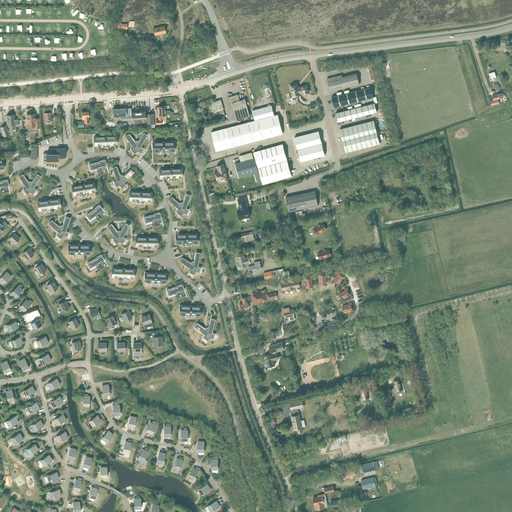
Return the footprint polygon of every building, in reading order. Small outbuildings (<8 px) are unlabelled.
[(164,26),(153,29),(155,35),(165,33),(164,26)] [(342,77),(345,88),(359,84),(356,73),(342,77)] [(345,88),(342,77),(342,75),(327,79),(330,91),(345,88)] [(292,93),(289,94),(290,99),(291,100),(297,99),(296,96),(300,95),(300,93),(303,92),(303,94),(309,92),(307,85),(298,87),(297,84),(296,84),(294,84),(293,85),(290,86),(292,93)] [(371,87),(332,97),(334,107),(373,98),(371,87)] [(499,104),(498,99),(505,97),(504,92),(492,95),(493,100),(490,101),(492,106),(499,104)] [(248,121),(247,117),(250,116),(245,99),(240,101),(238,94),(228,97),(230,104),(232,103),(237,120),(243,118),(244,122),(245,121),(248,121)] [(221,100),(211,103),(214,113),(224,110),(221,100)] [(374,103),(336,113),(338,122),(377,112),(374,103)] [(272,106),(252,111),(255,121),(264,118),(274,116),(272,106)] [(161,116),(162,120),(165,120),(165,116),(164,107),(157,107),(158,117),(161,116)] [(126,116),(121,116),(121,121),(128,120),(128,123),(132,122),(132,121),(137,121),(137,122),(140,122),(140,120),(145,120),(144,112),(130,113),(130,112),(130,109),(125,109),(126,116)] [(40,128),(39,118),(35,119),(35,114),(26,115),(27,118),(26,118),(26,126),(27,126),(35,126),(35,128),(40,128)] [(274,116),(264,118),(267,128),(280,124),(278,115),(274,116)] [(11,116),(7,116),(7,124),(8,124),(9,130),(15,130),(15,127),(18,127),(17,120),(14,120),(14,116),(11,116)] [(255,121),(254,121),(260,140),(269,137),(267,128),(264,118),(255,121)] [(359,124),(362,136),(377,132),(374,120),(359,124)] [(250,143),(260,140),(254,121),(245,123),(250,143)] [(235,126),(238,136),(240,145),(250,143),(245,123),(235,126)] [(280,124),(267,128),(269,137),(283,134),(280,124)] [(342,137),(343,141),(362,136),(359,124),(340,129),(341,133),(342,137)] [(6,126),(0,127),(3,136),(9,135),(7,130),(6,126)] [(235,126),(226,128),(228,138),(238,136),(235,126)] [(228,138),(226,128),(211,132),(214,142),(228,138)] [(319,131),(304,135),(307,147),(322,143),(319,131)] [(377,132),(362,136),(365,148),(380,144),(377,132)] [(135,141),(129,134),(125,136),(133,148),(131,149),(134,153),(137,151),(138,151),(139,152),(140,153),(143,149),(141,147),(147,135),(143,133),(138,141),(135,141)] [(304,135),(294,137),(298,150),(307,147),(304,135)] [(116,136),(94,137),(95,146),(117,145),(116,136)] [(231,148),(240,145),(238,136),(228,138),(231,148)] [(362,136),(343,141),(344,145),(345,148),(345,149),(346,153),(365,148),(362,136)] [(228,138),(214,142),(216,151),(231,148),(228,138)] [(174,142),(152,142),(153,151),(175,151),(174,142)] [(322,143),(307,147),(310,159),(325,155),(322,143)] [(254,152),(258,168),(287,160),(283,144),(254,152)] [(307,147),(298,150),(301,162),(310,159),(307,147)] [(50,154),(43,154),(43,161),(59,161),(59,159),(65,159),(65,149),(50,149),(50,154)] [(254,158),(252,159),(251,153),(239,156),(241,162),(235,164),(240,183),(248,181),(249,185),(246,186),(248,191),(263,188),(258,172),(254,158)] [(105,160),(89,164),(90,170),(106,165),(105,160)] [(287,160),(258,168),(263,184),(292,176),(287,160)] [(218,171),(215,172),(218,181),(224,179),(224,181),(228,180),(226,171),(224,164),(216,166),(218,171)] [(116,181),(114,182),(116,187),(118,186),(119,186),(120,186),(121,187),(122,188),(126,185),(124,183),(134,173),(130,170),(123,176),(120,175),(116,166),(112,168),(116,181)] [(182,168),(159,170),(160,178),(182,177),(182,168)] [(22,174),(18,177),(26,188),(23,190),(27,194),(29,193),(30,192),(30,193),(31,193),(33,194),(36,190),(34,188),(41,177),(37,174),(32,182),(28,182),(22,174)] [(94,183),(72,186),(73,195),(95,191),(94,183)] [(130,191),(129,200),(151,201),(152,192),(130,191)] [(315,191),(286,197),(289,212),(318,206),(315,191)] [(172,197),(168,200),(178,210),(176,212),(180,216),(182,214),(183,213),(184,213),(186,214),(189,210),(186,208),(190,195),(186,194),(182,203),(179,203),(172,197)] [(246,198),(238,200),(240,209),(237,210),(239,220),(250,217),(246,198)] [(59,199),(37,202),(39,210),(61,207),(59,199)] [(99,205),(86,215),(90,220),(103,210),(103,209),(99,205)] [(159,212),(143,217),(145,223),(161,218),(159,212)] [(52,220),(48,224),(58,233),(56,235),(61,239),(62,237),(63,236),(64,236),(67,237),(69,232),(66,231),(70,218),(66,217),(62,225),(59,226),(52,220)] [(111,224),(107,226),(115,238),(113,240),(116,244),(118,242),(119,242),(120,242),(122,244),(125,239),(123,238),(130,226),(125,223),(120,231),(117,231),(111,224)] [(326,229),(323,224),(314,229),(317,235),(326,229)] [(14,233),(9,239),(15,244),(20,238),(14,233)] [(198,234),(175,235),(176,243),(198,243),(198,234)] [(136,237),(136,246),(158,246),(158,237),(136,237)] [(90,245),(68,245),(68,254),(90,254),(90,245)] [(29,248),(23,253),(27,259),(34,254),(29,248)] [(329,250),(319,253),(320,259),(331,256),(329,250)] [(182,257),(179,261),(190,270),(189,272),(193,275),(195,273),(195,272),(196,272),(197,272),(199,273),(201,267),(198,267),(200,253),(196,252),(193,261),(190,263),(182,257)] [(101,254),(87,263),(90,268),(104,260),(101,254)] [(238,264),(237,265),(238,269),(239,270),(243,269),(244,268),(244,267),(246,266),(246,265),(250,264),(249,260),(252,259),(251,255),(248,256),(248,257),(245,258),(244,256),(238,257),(239,264),(238,264)] [(255,265),(248,267),(249,271),(261,268),(260,261),(254,262),(255,265)] [(42,264),(35,268),(39,275),(46,271),(42,264)] [(112,268),(112,277),(134,278),(134,269),(112,268)] [(273,271),(263,273),(265,280),(275,278),(275,279),(275,280),(285,277),(290,276),(288,269),(285,269),(285,271),(284,272),(283,269),(273,271)] [(6,271),(0,277),(0,280),(3,284),(11,276),(6,271)] [(337,275),(333,280),(339,285),(341,282),(340,282),(344,277),(339,274),(340,273),(338,271),(336,274),(337,275)] [(167,274),(145,273),(144,282),(166,283),(167,274)] [(320,281),(319,281),(319,284),(326,284),(326,277),(328,277),(327,274),(325,274),(325,275),(319,275),(320,281)] [(311,278),(305,279),(306,285),(305,285),(306,288),(313,287),(312,280),(313,280),(313,276),(310,277),(311,278)] [(54,281),(47,286),(51,292),(58,288),(54,281)] [(182,284),(166,290),(169,296),(184,290),(182,284)] [(18,285),(11,293),(15,298),(23,290),(20,288),(18,285)] [(345,291),(339,293),(342,300),(345,299),(344,298),(349,296),(347,290),(348,290),(347,288),(344,289),(345,291)] [(265,290),(251,294),(251,296),(253,303),(253,304),(263,301),(263,300),(267,299),(265,290)] [(242,303),(239,303),(241,308),(248,306),(248,305),(252,304),(252,303),(253,303),(251,296),(250,296),(241,299),(242,303)] [(26,299),(19,307),(24,312),(31,304),(28,301),(26,299)] [(66,301),(58,304),(62,312),(69,308),(66,301)] [(349,304),(342,306),(344,313),(347,312),(352,310),(351,305),(352,305),(351,302),(348,303),(349,304)] [(179,305),(179,314),(201,315),(202,306),(179,305)] [(287,307),(283,308),(285,318),(288,317),(288,319),(294,318),(293,310),(288,311),(287,307)] [(97,308),(89,311),(93,319),(100,315),(97,308)] [(128,310),(121,314),(125,321),(132,317),(128,310)] [(149,314),(141,317),(142,321),(142,322),(143,321),(146,331),(149,330),(149,329),(146,330),(145,328),(152,325),(153,328),(154,328),(149,314)] [(112,315),(105,319),(109,327),(116,323),(112,315)] [(76,318),(68,322),(72,329),(79,325),(76,318)] [(197,323),(194,327),(205,335),(203,338),(208,341),(209,339),(210,338),(211,338),(214,339),(215,334),(213,333),(216,319),(211,318),(208,327),(205,329),(197,323)] [(40,319),(30,324),(33,330),(43,325),(42,322),(40,319)] [(16,321),(6,326),(8,332),(19,328),(16,321)] [(46,336),(35,341),(39,348),(49,343),(46,336)] [(20,337),(10,341),(13,347),(23,343),(20,337)] [(161,337),(153,337),(154,345),(162,345),(161,337)] [(79,341),(71,343),(73,351),(81,349),(79,341)] [(106,343),(98,343),(98,351),(106,351),(106,343)] [(125,343),(116,343),(117,351),(125,351),(125,343)] [(141,343),(133,344),(133,352),(141,351),(141,343)] [(271,354),(264,356),(267,367),(274,365),(273,361),(279,359),(277,354),(278,353),(278,351),(281,350),(279,344),(269,347),(271,353),(271,354)] [(48,354),(38,359),(41,365),(51,360),(48,354)] [(24,358),(18,361),(23,371),(29,368),(24,358)] [(7,360),(0,364),(5,374),(12,370),(7,360)] [(57,378),(47,384),(50,390),(60,384),(57,378)] [(401,380),(394,381),(397,391),(403,389),(401,380)] [(108,384),(102,385),(103,396),(110,395),(108,384)] [(32,386),(22,391),(26,397),(36,392),(32,386)] [(367,387),(360,389),(363,398),(369,397),(367,387)] [(12,389),(5,391),(8,402),(14,400),(12,389)] [(60,396),(50,402),(54,408),(63,402),(60,396)] [(302,401),(290,403),(291,410),(292,410),(294,416),(291,417),(294,430),(297,430),(298,433),(302,432),(302,429),(302,428),(301,424),(302,424),(302,420),(300,421),(297,409),(303,407),(302,401)] [(36,402),(27,408),(30,413),(39,408),(38,406),(36,403),(36,402)] [(63,414),(53,419),(57,425),(67,420),(63,414)] [(97,415),(88,422),(92,427),(102,420),(97,415)] [(15,416),(6,422),(9,427),(18,422),(17,419),(15,417),(15,416)] [(130,416),(127,427),(134,428),(137,417),(130,416)] [(41,420),(31,425),(34,431),(44,426),(41,420)] [(331,428),(326,429),(327,437),(333,435),(332,430),(334,429),(334,428),(335,427),(334,421),(330,422),(331,428)] [(150,422),(146,432),(152,434),(156,424),(155,424),(152,423),(150,422)] [(108,430),(101,439),(106,443),(114,434),(108,430)] [(65,431),(55,436),(58,442),(69,438),(65,431)] [(20,433),(10,439),(14,445),(23,439),(20,433)] [(125,441),(122,452),(129,454),(132,443),(125,441)] [(35,444),(26,450),(29,455),(39,450),(35,444)] [(70,448),(67,458),(74,460),(76,449),(70,448)] [(142,449),(137,458),(143,461),(148,451),(144,450),(142,449)] [(159,452),(156,463),(163,464),(166,453),(159,452)] [(49,454),(40,461),(44,467),(53,460),(49,454)] [(85,456),(82,467),(89,469),(92,458),(85,456)] [(176,458),(173,468),(179,470),(182,460),(178,459),(176,458)] [(373,462),(361,464),(363,473),(375,470),(376,470),(375,465),(375,463),(377,463),(377,461),(373,462)] [(194,468),(188,477),(194,480),(199,471),(196,469),(194,468)] [(345,473),(344,473),(345,479),(356,476),(354,470),(352,471),(352,468),(344,470),(345,473)] [(57,472),(46,476),(49,482),(59,478),(57,472)] [(373,477),(361,480),(363,489),(375,487),(375,486),(378,486),(376,477),(373,478),(373,477)] [(76,479),(73,490),(79,491),(82,481),(81,481),(77,480),(76,479)] [(208,484),(198,489),(201,495),(211,490),(208,484)] [(91,487),(89,497),(95,499),(98,489),(97,488),(93,487),(91,487)] [(59,489),(49,492),(50,499),(61,496),(59,489)] [(325,497),(325,494),(318,496),(318,497),(313,498),(315,505),(316,509),(324,507),(323,503),(322,498),(325,497)] [(217,500),(207,506),(210,511),(220,506),(217,500)]
